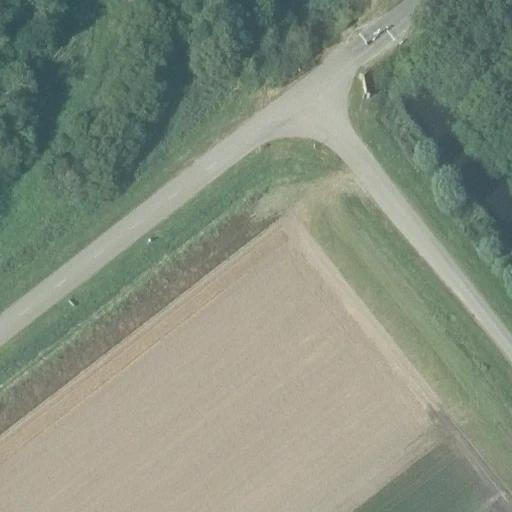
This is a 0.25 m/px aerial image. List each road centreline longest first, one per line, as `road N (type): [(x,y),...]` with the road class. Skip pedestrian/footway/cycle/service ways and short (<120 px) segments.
road 1 (unclassified): [(0,336),(306,97)]
road 2 (unclassified): [(511,360),(306,97)]
road 3 (unclassified): [(306,97),(425,0)]
